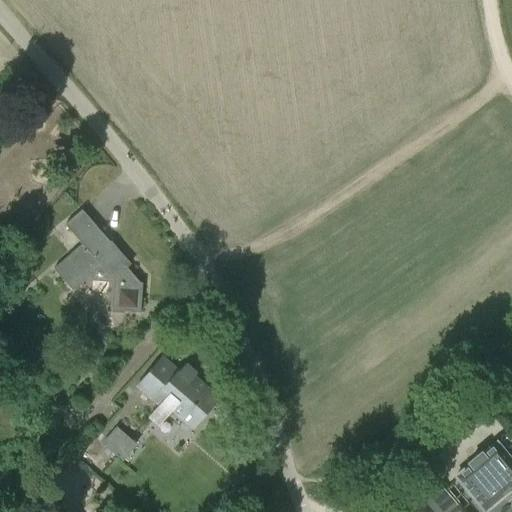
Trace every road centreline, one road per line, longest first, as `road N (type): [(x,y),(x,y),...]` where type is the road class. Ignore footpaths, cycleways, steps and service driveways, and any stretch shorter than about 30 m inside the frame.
road 1 (residential): [(305,511),(207,269),(0,14)]
road 2 (track): [(489,0),(502,84),(440,140),(276,246),(207,269)]
road 3 (unclassified): [(511,367),(329,511)]
